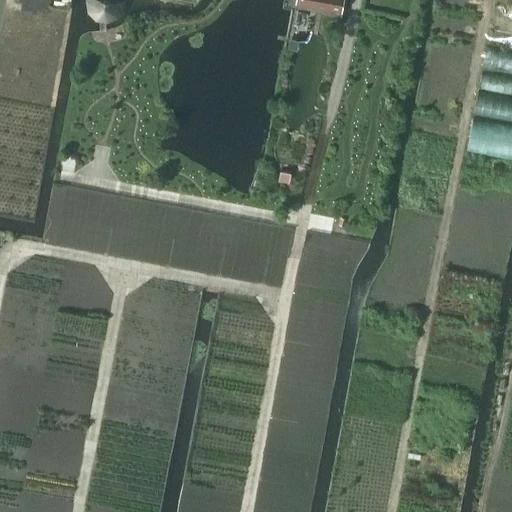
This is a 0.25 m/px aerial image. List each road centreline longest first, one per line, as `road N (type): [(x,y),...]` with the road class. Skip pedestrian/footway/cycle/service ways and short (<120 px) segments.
road 1 (unknown): [(287,269),(134,237),(81,511)]
road 2 (unknown): [(287,269),(350,0)]
road 3 (unknown): [(239,511),(287,269)]
